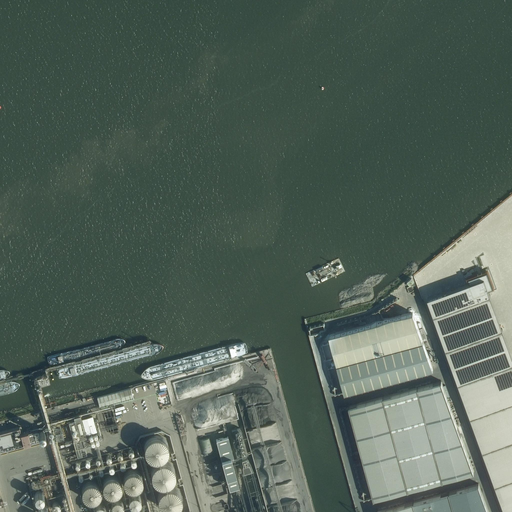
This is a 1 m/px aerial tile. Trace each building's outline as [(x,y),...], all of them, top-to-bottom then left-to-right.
[(469,283),(427,297),(433,315),(490,295),(488,289),(493,288),(487,271),(467,278),(469,283)] [(345,393),(433,369),(413,312),(329,335),(345,393)] [(511,511),(511,363),(457,382),(504,511),(511,511)] [(38,381),(39,386),(50,384),(48,378),(38,381)] [(441,381),(417,387),(442,480),(474,471),(441,381)] [(374,498),(442,480),(417,387),(349,405),(374,498)] [(100,408),(119,402),(133,398),(130,388),(97,397),(100,408)] [(89,435),(86,436),(81,420),(81,417),(80,414),(73,416),(74,419),(68,420),(73,440),(75,448),(77,457),(82,456),(80,447),(91,444),(89,435)] [(86,432),(87,432),(96,429),(92,414),(81,417),(86,432)] [(57,440),(64,438),(59,421),(53,423),(57,440)] [(231,427),(238,455),(247,453),(239,425),(231,427)] [(161,447),(163,438),(160,427),(153,426),(137,430),(140,440),(140,439),(143,448),(152,450),(161,447)] [(2,432),(0,432),(0,449),(0,450),(6,448),(16,446),(17,446),(17,448),(31,445),(30,442),(40,440),(37,429),(21,433),(20,430),(19,427),(2,432)] [(216,439),(229,487),(238,485),(231,457),(233,457),(228,436),(216,439)] [(210,437),(199,440),(203,455),(214,452),(210,437)] [(150,454),(145,462),(152,475),(157,478),(153,480),(155,483),(157,479),(160,477),(159,477),(166,473),(171,464),(167,454),(159,450),(156,452),(155,451),(150,454)] [(242,465),(243,472),(251,469),(248,463),(247,463),(246,457),(241,459),(243,465),(242,465)] [(123,476),(123,479),(123,482),(124,484),(126,486),(128,488),(131,488),(133,488),(136,488),(138,486),(140,484),(141,482),(142,479),(142,477),(141,475),(140,474),(140,473),(139,472),(137,470),(134,469),(131,469),(128,470),(126,471),(124,473),(123,476)] [(120,479),(119,477),(116,476),(114,475),(111,474),(108,475),(105,477),(103,479),(102,481),(102,484),(102,487),(103,489),(105,492),(107,493),(110,494),(113,494),(115,493),(118,492),(120,490),(121,487),(121,485),(121,482),(120,479)] [(151,481),(160,509),(182,503),(174,475),(151,481)] [(99,485),(98,483),(95,482),(93,481),(90,480),(87,481),(85,483),(83,485),(82,487),(81,490),(82,493),(83,495),(84,497),(87,499),(89,499),(92,499),(94,499),(97,497),(99,496),(100,493),(100,490),(100,488),(99,485)] [(488,511),(478,483),(413,501),(415,511),(488,511)] [(44,497),(44,496),(44,494),(43,492),(41,491),(39,491),(37,491),(35,492),(34,494),(34,496),(34,497),(35,499),(37,500),(39,501),(41,500),(43,499),(44,497)] [(140,497),(139,495),(137,494),(135,494),(133,494),(131,495),(129,497),(129,500),(129,502),(130,503),(132,505),(134,505),(136,505),(138,505),(140,503),(141,501),(141,499),(140,497)] [(61,506),(62,504),(61,503),(61,502),(60,501),(59,500),(58,499),(57,499),(55,499),(54,500),(53,500),(52,501),(52,502),(51,503),(51,504),(51,506),(52,507),(53,508),(54,509),(55,510),(56,510),(58,509),(60,509),(60,508),(61,506)] [(122,502),(121,501),(119,499),(117,499),(115,499),(113,500),(111,502),(111,505),(111,507),(112,509),(114,510),(116,511),(118,511),(120,510),(122,508),(123,506),(123,504),(122,502)] [(415,511),(413,501),(377,511),(415,511)]
